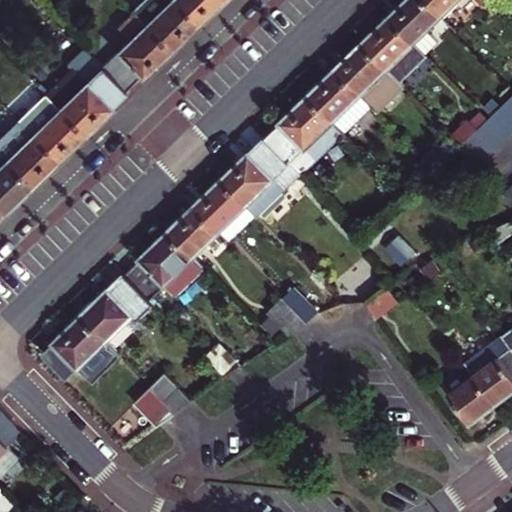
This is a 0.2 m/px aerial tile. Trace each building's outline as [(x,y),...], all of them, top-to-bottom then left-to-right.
[(171,50),(198,24),(175,0),(143,0),(133,10),(147,25),(171,50)] [(175,0),(198,24),(223,0),(175,0)] [(418,46),(445,20),(426,0),(411,0),(392,19),(418,46)] [(479,0),(485,6),(491,0),(426,0),(445,20),(462,3),(466,7),(473,0),(479,0)] [(423,51),(418,46),(392,19),(365,46),(391,71),(402,83),(429,57),(423,51)] [(143,78),(167,54),(171,50),(147,25),(103,67),(127,91),(142,77),(143,78)] [(402,83),(391,71),(365,46),(338,71),(364,97),(375,108),(382,115),(408,89),(402,83)] [(111,106),(127,91),(103,67),(85,47),(68,63),(73,67),(46,93),(85,134),(112,107),(111,106)] [(364,97),(338,71),(312,97),(348,134),(375,108),(364,97)] [(57,161),(85,134),(46,93),(19,120),(57,161)] [(348,134),(312,97),(283,124),(285,125),(269,140),(287,158),(305,176),(348,134)] [(511,102),(505,110),(495,119),(493,122),(485,130),(482,133),(476,139),(466,149),(464,151),(481,170),(493,158),(502,148),(511,138),(511,102)] [(19,120),(0,137),(0,154),(31,186),(32,185),(57,161),(19,120)] [(466,149),(476,139),(482,133),(471,121),(454,137),(466,149)] [(262,219),(305,176),(287,158),(269,140),(260,149),(254,153),(225,180),(261,218),(262,219)] [(0,209),(3,213),(31,186),(0,154),(0,209)] [(261,218),(225,180),(197,207),(223,234),(231,242),(233,244),(261,218)] [(196,260),(223,234),(197,207),(170,233),(196,260)] [(498,230),(492,232),(502,245),(511,237),(511,224),(498,230)] [(179,297),(207,271),(196,260),(170,233),(142,260),(143,261),(127,276),(145,294),(153,302),(168,286),(179,297)] [(144,320),(157,307),(153,302),(145,294),(127,276),(114,289),(113,289),(84,316),(110,343),(139,315),(144,320)] [(366,304),(377,319),(397,304),(385,287),(366,304)] [(296,288),(286,299),(309,323),(310,322),(318,316),(321,314),(296,288)] [(271,313),(291,335),(299,330),(309,323),(286,299),(271,313)] [(110,343),(84,316),(46,354),(71,380),(82,370),(97,385),(125,359),(110,343)] [(511,330),(503,337),(511,348),(511,330)] [(466,364),(498,408),(511,397),(511,348),(503,337),(466,364)] [(217,346),(206,356),(227,377),(239,369),(217,346)] [(461,371),(444,384),(474,426),(498,408),(466,364),(459,369),(461,371)] [(169,374),(153,388),(177,413),(195,401),(169,374)] [(137,402),(160,426),(177,413),(153,388),(137,402)] [(0,475),(17,459),(6,447),(22,432),(0,409),(0,475)]
